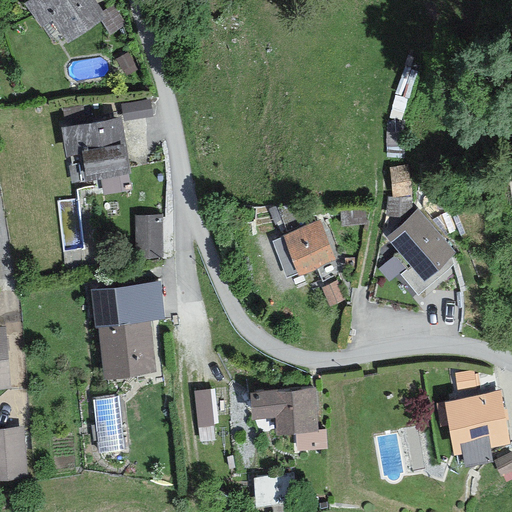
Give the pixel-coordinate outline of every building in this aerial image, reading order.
[(101,11),(93,0),(26,0),(25,1),(57,48),(100,19),(109,33),(122,24),(109,6),(101,11)] [(125,117),(152,113),(150,99),(123,104),(125,117)] [(128,184),(120,115),(63,121),(67,156),(83,154),(86,175),(101,174),(103,187),(128,184)] [(451,251),(418,211),(389,235),(423,275),(451,251)] [(159,254),(160,216),(135,216),(134,254),(159,254)] [(339,255),(319,217),(285,234),(305,272),(339,255)] [(101,322),(106,375),(154,371),(149,312),(164,311),(161,280),(91,286),(95,323),(101,322)] [(0,390),(9,389),(4,324),(0,324),(0,390)] [(316,427),(315,387),(253,387),(253,417),(277,416),(277,441),(297,440),(297,448),(327,447),(327,427),(316,427)] [(214,425),(211,388),(194,389),(197,426),(214,425)] [(508,441),(499,391),(447,401),(456,452),(464,450),(466,463),(494,458),(491,444),(508,441)] [(96,396),(100,450),(126,448),(122,394),(96,396)] [(0,467),(26,465),(22,425),(0,427),(0,467)] [(495,463),(500,475),(511,470),(511,459),(511,457),(495,463)] [(257,475),(258,501),(272,500),(271,475),(257,475)]
